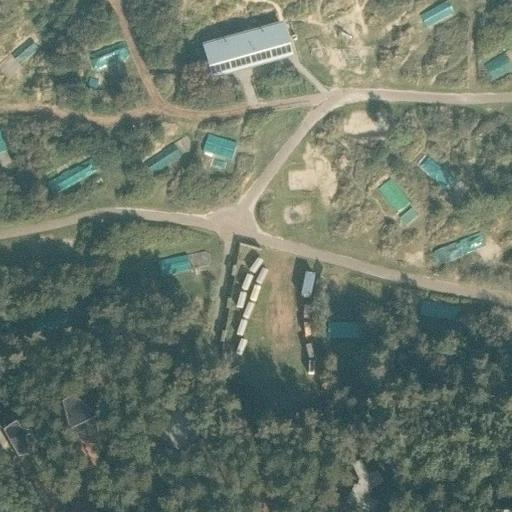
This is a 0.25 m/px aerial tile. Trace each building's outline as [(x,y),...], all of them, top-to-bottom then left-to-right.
[(287,54),(280,27),(202,49),(210,76),(225,72),(227,75),(273,62),(272,59),(287,54)] [(89,54),(95,72),(129,59),(123,41),(89,54)] [(231,158),(237,144),(210,134),(205,148),(231,158)] [(161,275),(191,268),(187,253),(157,260),(161,275)] [(334,324),(334,334),(357,333),(356,323),(334,324)] [(59,408),(57,409),(59,415),(60,414),(65,433),(68,426),(70,431),(86,424),(84,419),(91,420),(83,412),(86,409),(78,402),(75,405),(70,399),(58,406),(59,408)] [(171,412),(155,432),(175,449),(191,428),(171,412)] [(0,433),(0,435),(1,437),(14,460),(25,458),(24,451),(27,448),(22,440),(28,439),(27,436),(17,434),(12,426),(7,421),(1,417),(0,416),(0,433)] [(345,504),(344,506),(361,511),(373,511),(376,505),(366,501),(370,490),(380,485),(375,475),(366,480),(359,465),(350,469),(357,483),(349,506),(345,504)] [(511,511),(511,500),(490,500),(490,511),(511,511)]
